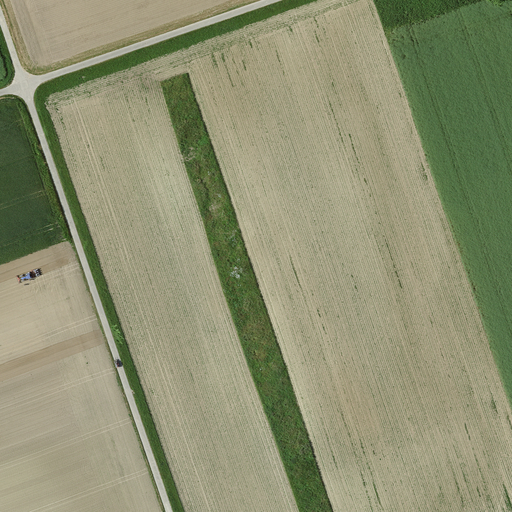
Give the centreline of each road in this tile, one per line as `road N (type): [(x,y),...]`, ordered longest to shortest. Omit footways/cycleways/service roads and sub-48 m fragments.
road 1 (track): [(26,86),(169,511)]
road 2 (track): [(276,0),(26,86)]
